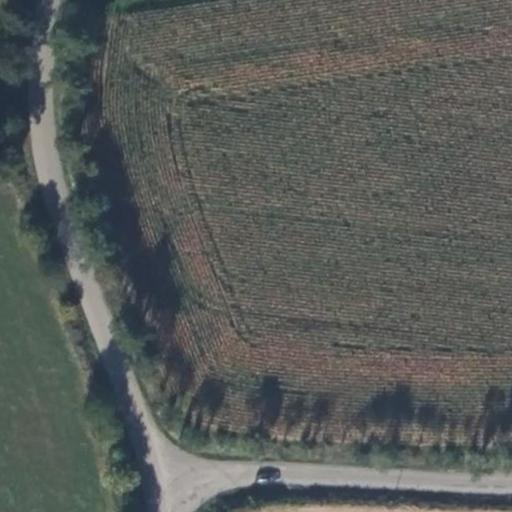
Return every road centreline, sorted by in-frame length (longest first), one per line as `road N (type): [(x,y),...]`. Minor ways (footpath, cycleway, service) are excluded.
road 1 (tertiary): [(155,486),(48,174),(41,74),(49,0)]
road 2 (unclassified): [(155,486),(249,475),(511,482)]
